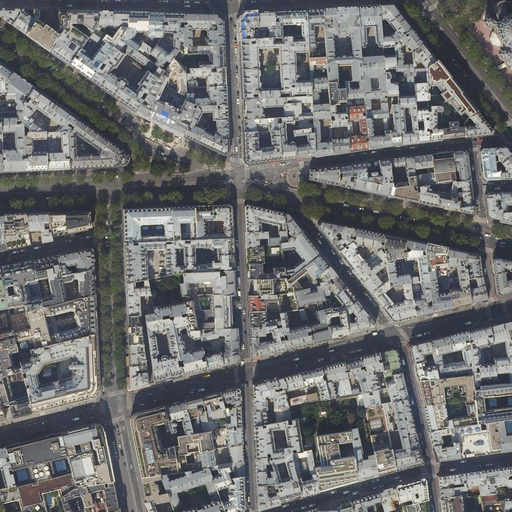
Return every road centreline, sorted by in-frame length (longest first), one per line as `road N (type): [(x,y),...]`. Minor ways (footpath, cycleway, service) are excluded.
road 1 (residential): [(230,6),(0,2)]
road 2 (residential): [(473,143),(271,173)]
road 3 (primary): [(288,196),(483,237)]
road 4 (residential): [(237,180),(245,372)]
road 5 (tertiary): [(146,138),(0,38)]
road 6 (residential): [(395,335),(288,196)]
road 7 (residential): [(230,6),(237,180)]
road 8 (residential): [(112,404),(109,237)]
road 9 (residential): [(274,511),(431,469)]
road 10 (tertiary): [(395,335),(245,372)]
road 11 (primary): [(511,119),(416,0)]
road 12 (residential): [(245,372),(251,511)]
road 13 (residential): [(431,469),(395,335)]
road 14 (tertiary): [(245,372),(112,404)]
